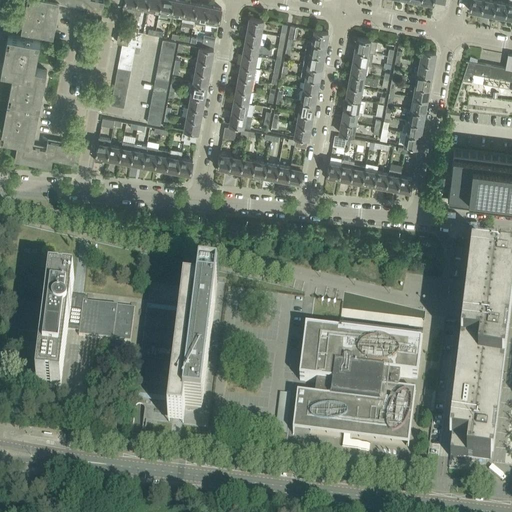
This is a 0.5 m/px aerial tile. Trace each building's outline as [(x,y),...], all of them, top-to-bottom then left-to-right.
[(26,0),(21,29),(31,31),(34,32),(53,35),(59,6),(58,6),(59,2),(84,7),(83,14),(83,15),(101,19),(101,16),(104,0),(26,0)] [(135,11),(136,0),(124,0),(123,9),(135,11)] [(142,7),(148,8),(149,0),(136,0),(135,11),(136,11),(135,13),(141,14),(142,7)] [(149,0),(148,8),(159,10),(160,0),(149,0)] [(160,0),(159,10),(171,12),(173,0),(160,0)] [(173,0),(171,12),(183,14),(185,1),(181,0),(173,0)] [(483,0),(470,0),(469,10),(481,12),(483,0)] [(495,0),(493,0),(483,0),(481,12),(492,14),(495,0)] [(507,3),(495,0),(492,14),(505,16),(507,3)] [(183,14),(182,20),(194,22),(197,3),(185,1),(183,14)] [(207,19),(209,5),(197,3),(194,22),(206,25),(207,19)] [(207,19),(206,24),(217,26),(218,21),(219,21),(221,7),(209,5),(207,19)] [(250,17),(248,29),(261,31),(263,19),(250,17)] [(140,46),(143,32),(138,31),(139,26),(132,25),(131,30),(132,30),(131,35),(129,35),(128,44),(140,46)] [(245,41),(259,43),(261,31),(248,29),(245,41)] [(328,32),(328,31),(315,29),(312,41),(326,44),(328,32)] [(2,133),(5,134),(3,141),(5,141),(18,143),(15,159),(51,166),(53,158),(74,162),(77,145),(78,143),(48,137),(48,138),(48,140),(47,145),(32,143),(33,139),(34,139),(39,110),(29,108),(29,106),(30,104),(35,105),(40,106),(47,70),(35,67),(36,61),(40,39),(38,39),(33,38),(27,37),(8,33),(8,34),(7,40),(3,62),(1,70),(6,70),(6,71),(13,72),(9,93),(12,93),(11,99),(8,99),(8,100),(11,101),(11,102),(10,104),(7,104),(2,133)] [(128,44),(129,35),(119,33),(118,33),(117,41),(123,42),(123,43),(128,44)] [(203,38),(202,43),(209,45),(214,46),(216,36),(204,34),(203,38)] [(375,53),(377,41),(357,37),(357,38),(355,49),(373,52),(375,53)] [(163,39),(162,46),(174,48),(176,42),(163,39)] [(304,52),(324,55),(326,44),(312,41),(306,40),(304,52)] [(245,41),(243,52),(257,55),(257,51),(258,51),(272,53),(273,46),(259,43),(245,41)] [(140,46),(128,44),(123,43),(121,49),(134,51),(139,52),(140,46)] [(173,54),(174,48),(162,46),(160,52),(173,54)] [(213,49),(214,49),(200,46),(198,57),(211,60),(213,49)] [(121,49),(120,55),(133,58),(134,51),(121,49)] [(353,61),(366,64),(371,65),(373,52),(355,49),(353,61)] [(436,52),(422,49),(420,61),(433,64),(436,52)] [(160,52),(159,58),(172,61),(173,54),(160,52)] [(243,52),(241,64),(254,67),(257,55),(243,52)] [(302,64),(321,67),(324,55),(304,52),(302,64)] [(458,93),(453,107),(454,108),(463,79),(472,81),(472,79),(473,79),(473,76),(472,76),(473,73),(511,80),(511,53),(510,53),(508,63),(511,63),(511,68),(479,62),(477,61),(469,60),(463,59),(463,60),(468,61),(458,93)] [(132,64),(133,58),(120,55),(119,61),(132,64)] [(384,62),(383,67),(391,68),(393,56),(388,55),(386,62),(384,62)] [(198,57),(196,69),(209,72),(211,60),(198,57)] [(159,58),(158,64),(171,67),(172,61),(159,58)] [(131,70),(132,64),(119,61),(118,67),(131,70)] [(353,61),(351,73),(364,75),(366,64),(353,61)] [(433,64),(420,61),(418,73),(431,76),(433,64)] [(158,64),(157,71),(170,74),(171,67),(158,64)] [(239,76),(252,79),(258,80),(260,68),(254,67),(241,64),(239,76)] [(300,75),(306,76),(319,79),(321,67),(302,64),(300,75)] [(130,76),(131,70),(118,67),(117,73),(130,76)] [(195,69),(193,82),(207,85),(209,72),(196,69),(195,69)] [(157,71),(156,77),(168,80),(170,74),(157,71)] [(128,82),(130,76),(117,73),(116,80),(128,82)] [(364,75),(351,73),(348,85),(362,87),(363,83),(376,85),(378,78),(364,75)] [(429,87),(431,76),(418,73),(415,85),(429,87)] [(239,76),(236,88),(250,90),(252,79),(239,76)] [(303,88),(317,91),(319,79),(306,76),(303,88)] [(156,77),(155,83),(167,86),(168,80),(156,77)] [(127,88),(128,82),(116,80),(114,86),(127,88)] [(189,81),(187,93),(191,94),(204,96),(207,85),(193,82),(189,81)] [(155,83),(153,90),(166,93),(167,86),(155,83)] [(348,85),(346,97),(360,99),(362,87),(348,85)] [(427,100),(429,87),(415,85),(413,97),(427,100)] [(126,94),(127,88),(114,86),(113,92),(126,94)] [(234,100),(248,102),(250,90),(236,88),(234,100)] [(301,100),(315,103),(317,91),(303,88),(301,100)] [(165,99),(166,93),(153,90),(152,97),(165,99)] [(125,100),(126,94),(113,92),(112,98),(125,100)] [(204,96),(191,94),(189,106),(202,108),(204,96)] [(344,96),(343,103),(345,104),(344,108),(358,111),(360,99),(346,97),(344,96)] [(152,97),(151,103),(164,105),(165,99),(152,97)] [(427,100),(413,97),(411,109),(425,111),(427,100)] [(112,98),(111,104),(124,106),(125,100),(112,98)] [(234,100),(232,113),(245,115),(251,116),(254,103),(248,102),(234,100)] [(299,113),(312,115),(315,103),(301,100),(299,113)] [(378,102),(375,114),(382,115),(384,104),(379,103),(378,102)] [(162,111),(164,105),(151,103),(150,109),(162,111)] [(189,106),(187,117),(200,119),(202,108),(189,106)] [(344,108),(342,120),(355,123),(358,111),(357,111),(344,108)] [(150,109),(148,115),(161,118),(162,111),(150,109)] [(425,111),(411,109),(409,121),(422,123),(425,111)] [(230,123),(230,124),(243,126),(245,115),(232,113),(230,123)] [(297,124),(310,126),(312,115),(299,113),(297,124)] [(160,124),(161,118),(148,115),(147,122),(160,124)] [(103,117),(101,124),(113,127),(114,124),(113,124),(114,119),(103,117)] [(187,117),(184,129),(198,132),(198,131),(200,119),(187,117)] [(355,123),(342,120),(340,131),(339,131),(339,132),(353,134),(355,123)] [(422,123),(409,121),(407,132),(420,135),(422,123)] [(294,136),(308,138),(310,126),(297,124),(294,136)] [(237,128),(225,126),(223,137),(235,139),(237,128)] [(402,131),(399,143),(418,147),(418,146),(420,135),(407,132),(402,131)] [(190,140),(196,141),(197,135),(182,132),(181,139),(184,139),(190,140)] [(123,146),(122,146),(119,160),(130,162),(134,142),(136,135),(125,134),(123,146)] [(346,136),(335,134),(333,145),(344,147),(346,136)] [(99,136),(95,155),(95,159),(102,161),(103,157),(107,158),(109,144),(110,138),(99,136)] [(350,143),(357,144),(358,138),(346,136),(344,147),(345,147),(345,144),(350,145),(350,143)] [(296,139),(295,144),(294,145),(306,147),(307,141),(296,139)] [(145,150),(146,145),(134,142),(130,162),(142,164),(145,150)] [(107,158),(119,160),(122,146),(109,144),(107,158)] [(145,150),(142,164),(154,166),(157,153),(158,147),(146,145),(145,150)] [(157,153),(154,166),(166,169),(170,150),(158,148),(157,153)] [(170,150),(166,169),(178,171),(180,157),(181,157),(182,150),(176,149),(174,151),(170,150)] [(511,156),(453,149),(453,153),(451,166),(453,166),(452,169),(444,168),(443,175),(452,177),(451,180),(450,179),(448,196),(511,204),(511,156)] [(231,155),(220,153),(219,153),(217,166),(229,169),(231,155)] [(229,169),(240,171),(243,157),(231,155),(229,169)] [(180,157),(178,171),(190,173),(193,159),(192,159),(181,157),(180,157)] [(240,171),(252,173),(255,159),(243,157),(240,171)] [(341,164),(338,177),(350,180),(353,166),(354,163),(354,160),(342,158),(341,164)] [(267,162),(255,159),(252,173),(264,175),(267,162)] [(291,161),(290,166),(288,180),(300,182),(303,164),(291,161)] [(267,162),(264,175),(276,178),(279,164),(267,162)] [(341,164),(329,162),(326,178),(334,180),(335,177),(338,177),(341,164)] [(350,180),(362,182),(365,168),(365,165),(354,163),(350,180)] [(288,180),(290,166),(279,164),(276,178),(277,178),(276,180),(283,182),(283,179),(288,180)] [(371,169),(365,168),(362,182),(374,184),(377,170),(378,165),(372,164),(371,169)] [(388,173),(386,186),(398,189),(400,175),(401,171),(389,169),(388,173)] [(377,170),(374,184),(386,186),(388,173),(377,170)] [(398,189),(410,191),(412,177),(400,175),(398,189)] [(466,323),(450,458),(490,463),(493,441),(493,438),(495,427),(495,423),(500,382),(501,378),(504,352),(504,348),(507,327),(507,324),(511,287),(511,286),(511,251),(476,248),(472,279),(472,282),(467,319),(467,322),(466,323)] [(20,317),(20,318),(22,318),(20,327),(43,330),(43,331),(36,384),(39,385),(43,385),(51,386),(52,386),(58,387),(61,388),(68,329),(79,330),(78,336),(130,342),(133,319),(135,309),(83,302),(82,303),(72,301),(74,281),(74,280),(72,280),(64,279),(60,278),(59,278),(52,277),(50,277),(49,278),(46,309),(46,310),(23,307),(22,317),(20,317)] [(184,292),(181,315),(146,310),(136,396),(170,400),(168,423),(183,425),(185,410),(202,412),(218,282),(200,280),(198,294),(184,292)] [(409,444),(409,440),(415,394),(398,392),(400,377),(417,379),(423,332),(340,322),(338,335),(306,331),(299,381),(316,383),(315,398),(297,396),(293,434),(294,430),(409,444)]
